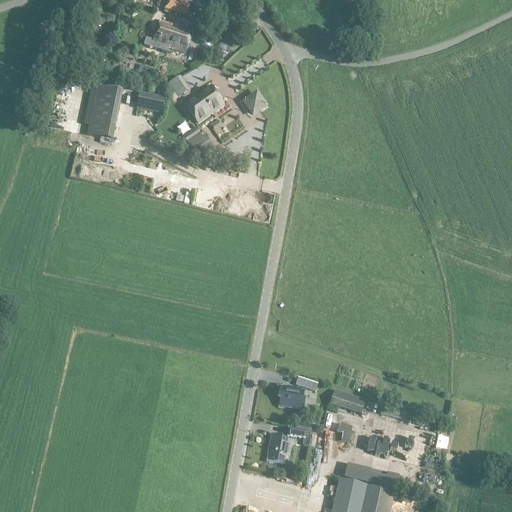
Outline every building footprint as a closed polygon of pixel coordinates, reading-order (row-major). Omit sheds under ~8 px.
[(191,4),(176,0),(168,0),(168,1),(164,10),(186,17),(191,4)] [(167,53),(169,49),(185,54),(192,33),(172,26),(160,22),(154,42),(146,39),(144,46),(167,53)] [(220,42),(231,45),(237,29),(225,25),(220,42)] [(136,76),(148,80),(152,70),(140,65),(136,76)] [(98,87),(87,137),(111,142),(122,93),(98,87)] [(223,107),(210,88),(185,105),(198,124),(223,107)] [(262,99),(257,92),(250,97),(255,103),(262,99)] [(136,109),(162,115),(165,99),(139,94),(136,109)] [(246,94),(235,101),(247,120),(258,112),(246,94)] [(196,128),(183,137),(188,144),(194,140),(200,136),(201,135),(200,135),(196,128)] [(226,139),(228,144),(246,135),(243,129),(226,139)] [(208,142),(205,138),(192,147),(198,156),(210,148),(206,143),(208,142)] [(295,386),(315,393),(318,386),(298,379),(295,386)] [(304,393),(280,389),(278,396),(281,396),(279,407),(303,411),(305,401),(302,400),(304,393)] [(334,391),(330,405),(338,408),(347,411),(351,397),(343,394),(334,391)] [(380,415),(405,422),(407,415),(399,413),(400,408),(394,407),(393,411),(383,408),(380,415)] [(289,428),(311,432),(312,426),(290,421),(289,428)] [(288,430),(287,437),(297,439),(305,440),(305,438),(306,433),(288,430)] [(282,439),(271,437),(267,460),(277,462),(277,465),(284,466),(289,442),(281,441),(282,439)] [(440,437),(438,450),(444,450),(445,444),(448,445),(449,438),(440,437)] [(331,511),(390,511),(395,494),(339,481),(331,511)] [(400,486),(399,496),(413,498),(414,488),(400,486)]
